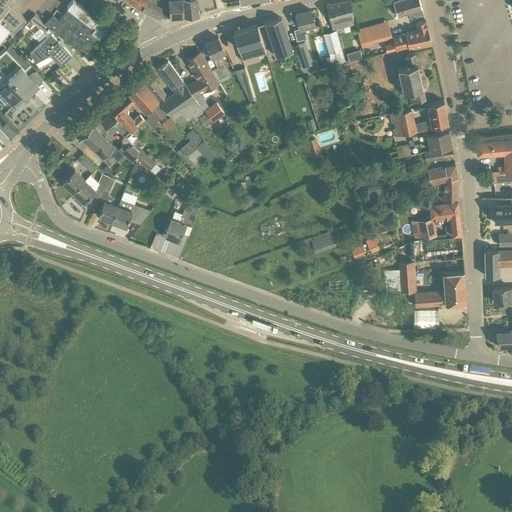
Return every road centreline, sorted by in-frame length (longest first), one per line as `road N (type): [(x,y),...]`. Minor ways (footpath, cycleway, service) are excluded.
road 1 (residential): [(476,356),(352,329),(68,228),(20,163)]
road 2 (primary): [(511,382),(352,349),(69,249)]
road 3 (residential): [(476,356),(462,132)]
road 4 (tertiary): [(29,144),(85,92),(162,43)]
road 5 (tertiary): [(162,43),(303,0)]
road 6 (residential): [(462,132),(433,0)]
